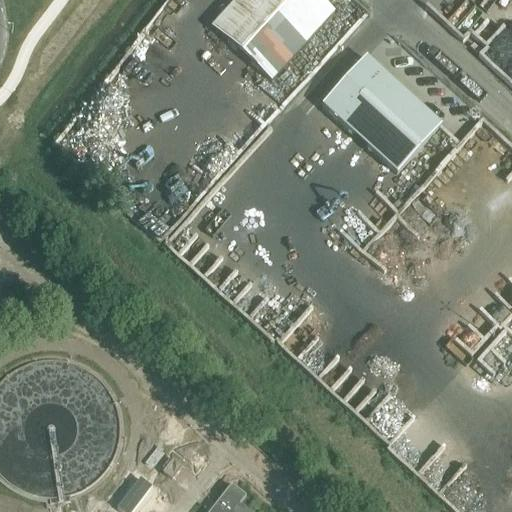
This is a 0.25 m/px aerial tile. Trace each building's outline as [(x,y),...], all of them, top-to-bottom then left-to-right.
[(333,15),(316,0),(238,0),(212,29),(271,82),(333,15)] [(457,11),(447,17),(457,33),(467,27),(457,11)] [(440,130),(366,62),(321,109),(396,178),(440,130)] [(131,94),(146,77),(138,70),(123,87),(131,94)] [(226,74),(209,86),(215,96),(233,84),(226,74)] [(112,153),(101,163),(109,173),(121,163),(112,153)] [(226,184),(207,206),(218,216),(238,194),(226,184)] [(181,469),(173,462),(163,474),(172,481),(181,469)] [(136,482),(112,511),(113,511),(130,511),(136,506),(148,491),(136,482)] [(245,499),(230,487),(210,511),(245,511),(239,506),(245,499)]
